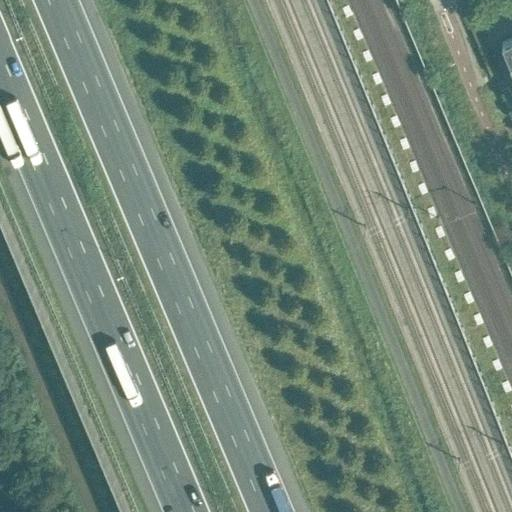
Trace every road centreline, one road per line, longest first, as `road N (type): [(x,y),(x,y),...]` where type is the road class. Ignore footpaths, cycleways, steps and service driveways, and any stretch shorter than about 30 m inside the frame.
road 1 (motorway): [(270,511),(56,0)]
road 2 (motorway): [(0,66),(186,511)]
